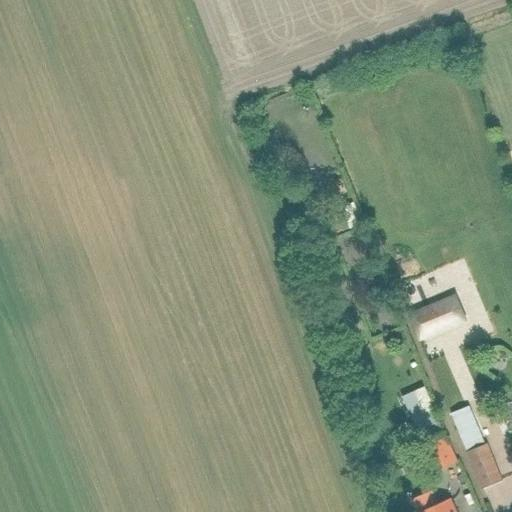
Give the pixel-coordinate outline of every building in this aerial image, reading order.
[(411,315),(420,337),(463,319),(454,297),(411,315)] [(351,373),(352,373),(363,369),(357,352),(344,357),(351,373)] [(471,386),(451,394),(461,422),(481,414),(471,386)] [(511,401),(499,407),(509,431),(511,430),(511,401)] [(453,457),(440,429),(442,428),(433,410),(411,420),(419,438),(418,439),(431,467),(453,457)] [(501,479),(486,442),(465,451),(480,488),(501,479)] [(433,489),(415,497),(421,511),(457,511),(451,497),(439,502),(433,489)]
